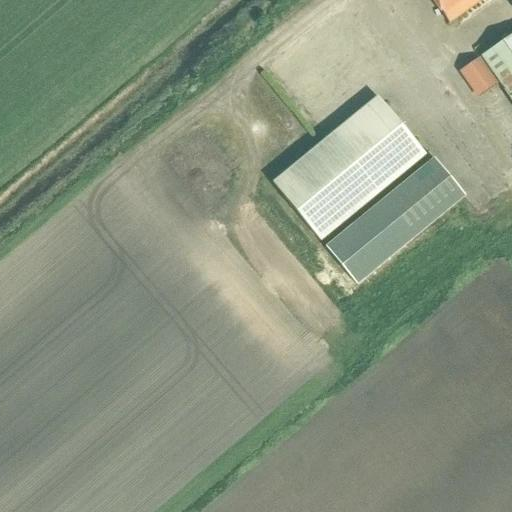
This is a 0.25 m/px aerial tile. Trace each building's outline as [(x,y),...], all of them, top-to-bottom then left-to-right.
[(431,0),(449,24),(483,0),(431,0)] [(324,122),(403,64),(372,20),(347,38),(355,49),(350,53),(354,59),(343,67),(339,62),(300,89),(324,122)] [(511,36),(481,58),(511,102),(511,36)] [(461,72),(479,99),(499,85),(481,59),(461,72)] [(434,161),(430,163),(423,154),(379,101),(274,187),(318,241),(325,249),(356,287),(464,198),(434,161)]
